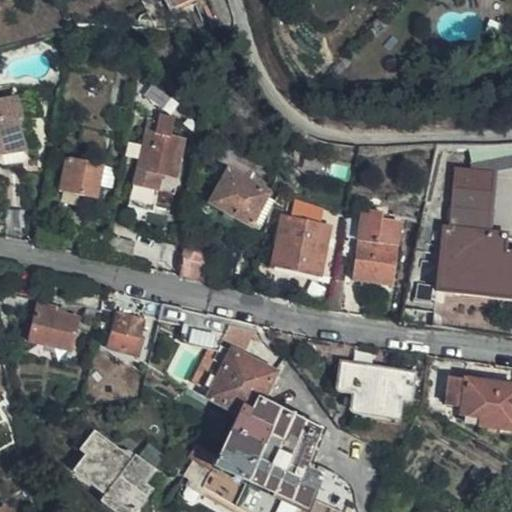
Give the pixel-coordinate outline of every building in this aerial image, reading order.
[(191,0),(164,0),(169,9),(191,0)] [(22,130),(12,100),(0,102),(0,168),(23,165),(22,150),(18,133),(22,130)] [(173,178),(181,139),(167,136),(171,120),(157,116),(155,122),(145,119),(131,186),(149,190),(151,184),(157,185),(159,175),(173,178)] [(511,301),(511,252),(502,252),(503,238),(487,235),(493,175),(511,170),(511,154),(476,163),(469,164),(468,169),(453,168),(446,230),(439,230),(434,292),(511,301)] [(93,201),(100,167),(62,160),(56,193),(93,201)] [(263,199),(265,194),(225,174),(209,204),(255,230),(263,216),(261,214),(256,211),(263,199)] [(151,213),(157,185),(151,184),(149,190),(131,186),(126,208),(151,213)] [(270,202),(263,199),(256,211),(261,214),(263,216),(270,202)] [(392,286),(400,223),(380,220),(380,214),(361,212),(353,281),(392,286)] [(314,271),(322,236),(323,230),(280,221),(270,265),(314,274),(314,271)] [(331,274),(338,239),(322,236),(314,271),(331,274)] [(133,245),(110,239),(108,246),(107,254),(131,260),(133,245)] [(177,278),(202,284),(211,250),(182,242),(177,272),(177,278)] [(107,254),(108,246),(89,243),(86,257),(106,261),(107,254)] [(67,352),(74,321),(51,316),(52,311),(35,307),(27,344),(67,352)] [(115,313),(115,317),(140,323),(141,319),(115,313)] [(138,339),(140,323),(115,317),(109,338),(111,339),(135,345),(138,339)] [(135,345),(111,339),(108,351),(132,358),(135,345)] [(233,416),(238,419),(240,419),(242,415),(250,419),(256,407),(257,407),(271,377),(232,357),(230,357),(207,402),(233,416)] [(407,403),(411,378),(378,372),(337,365),(333,393),(350,396),(347,414),(394,421),(397,402),(407,403)] [(511,433),(511,427),(511,390),(446,382),(443,409),(458,411),(458,417),(477,420),(477,428),(511,433)] [(240,419),(238,419),(216,465),(212,464),(214,459),(193,448),(187,460),(193,463),(186,476),(194,481),(190,490),(203,496),(205,494),(238,511),(239,511),(262,463),(281,419),(257,407),(256,407),(250,419),(242,415),(240,419)] [(262,463),(239,511),(294,511),(296,509),(298,509),(307,494),(350,511),(352,511),(347,494),(338,483),(334,480),(317,471),(313,480),(301,473),(316,437),(281,419),(262,463)] [(147,478),(130,463),(126,469),(115,459),(115,456),(92,436),(79,452),(83,457),(70,472),(112,511),(129,511),(142,497),(135,490),(147,478)]
